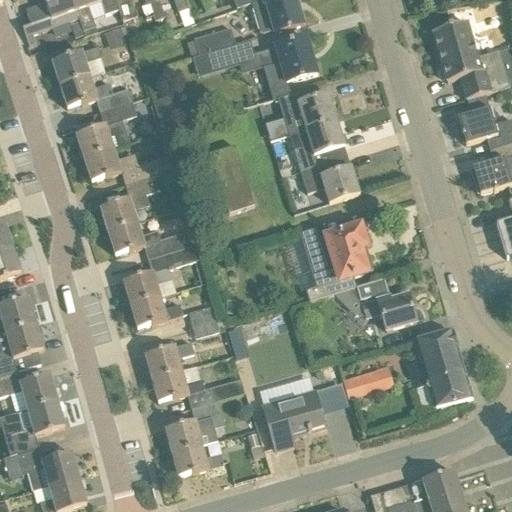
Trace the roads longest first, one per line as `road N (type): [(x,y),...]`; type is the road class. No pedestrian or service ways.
road 1 (residential): [(130,511),(0,92)]
road 2 (residential): [(511,351),(471,307),(378,0)]
road 3 (residential): [(206,511),(448,442),(511,399)]
